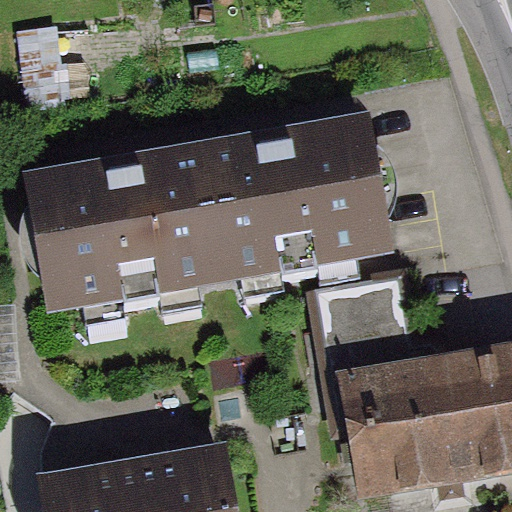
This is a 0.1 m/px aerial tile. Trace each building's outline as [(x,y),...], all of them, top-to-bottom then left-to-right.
[(54,27),(27,29),(32,95),(59,93),(54,27)] [(196,141),(220,283),(393,254),(369,112),(196,141)] [(220,283),(196,141),(23,170),(47,312),(220,283)] [(349,437),(359,498),(511,474),(511,349),(419,363),(406,274),(312,289),(335,439),(349,437)] [(35,474),(41,511),(234,511),(222,442),(35,474)]
